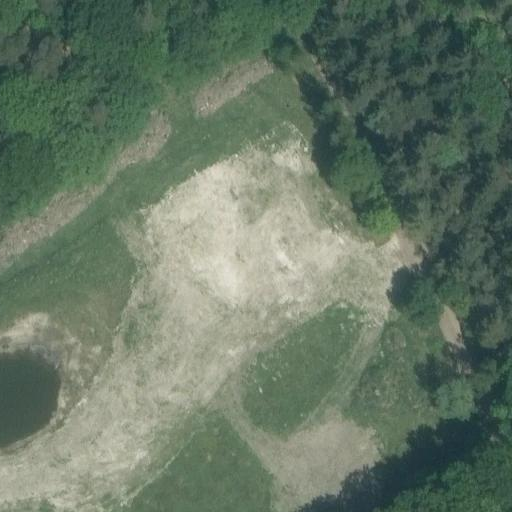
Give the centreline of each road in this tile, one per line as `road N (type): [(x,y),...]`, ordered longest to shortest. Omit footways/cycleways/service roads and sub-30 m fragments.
road 1 (track): [(511,446),(283,0)]
road 2 (track): [(511,89),(398,0)]
